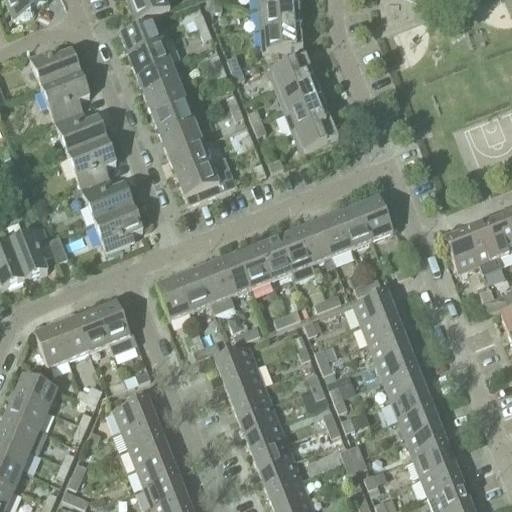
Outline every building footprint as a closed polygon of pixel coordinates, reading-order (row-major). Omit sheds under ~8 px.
[(2,0),(3,0),(13,25),(20,22),(24,24),(32,21),(33,17),(32,13),(46,7),(43,0),(2,0)] [(123,0),(127,8),(147,0),(123,0)] [(162,0),(147,0),(127,8),(135,29),(169,16),(162,0)] [(257,0),(259,15),(299,11),(297,0),(257,0)] [(220,18),(220,6),(212,6),(212,18),(220,18)] [(259,15),(261,36),(301,33),(299,11),(259,15)] [(194,23),(199,36),(207,32),(202,20),(194,23)] [(162,50),(162,49),(154,28),(120,41),(129,63),(162,50)] [(211,44),(207,32),(199,36),(203,47),(211,44)] [(303,55),(301,33),(261,36),(263,58),(303,55)] [(129,63),(137,83),(170,70),(180,66),(172,45),(162,49),(162,50),(129,63)] [(29,65),(41,95),(80,79),(71,57),(56,63),(53,56),(29,65)] [(223,73),(218,60),(210,63),(209,63),(199,68),(203,80),(214,76),(215,76),(223,73)] [(235,62),(226,65),(231,78),(240,75),(235,62)] [(276,98),(313,83),(305,62),(268,77),(276,98)] [(178,90),(170,70),(137,83),(145,103),(178,90)] [(223,73),(215,76),(219,87),(227,84),(223,73)] [(244,85),(240,75),(231,78),(236,88),(244,85)] [(41,95),(55,129),(82,117),(78,107),(89,103),(80,79),(41,95)] [(276,98),(284,117),(321,103),(313,83),(276,98)] [(186,110),(178,90),(145,103),(152,123),(186,110)] [(234,101),(226,104),(231,116),(239,113),(234,101)] [(321,103),(284,117),(292,138),(329,123),(321,103)] [(186,110),(152,123),(161,144),(194,130),(186,110)] [(239,113),(231,116),(235,127),(243,124),(239,113)] [(248,119),(252,130),(260,127),(256,116),(248,119)] [(55,129),(68,162),(107,146),(98,124),(87,128),(82,117),(55,129)] [(338,145),(329,123),(292,138),(301,160),(338,145)] [(265,139),(260,127),(252,130),(257,142),(265,139)] [(202,150),(194,130),(161,144),(168,163),(202,150)] [(250,141),(242,144),(246,156),(254,153),(250,141)] [(116,170),(107,146),(68,162),(81,195),(109,184),(105,174),(116,170)] [(168,163),(176,184),(210,170),(202,150),(168,163)] [(225,164),(210,170),(176,184),(185,204),(189,212),(236,193),(225,164)] [(268,170),(271,179),(283,174),(280,165),(268,170)] [(253,172),(257,184),(266,181),(261,169),(253,172)] [(113,195),(109,184),(81,195),(94,229),(133,213),(124,191),(113,195)] [(371,247),(393,238),(379,205),(358,213),(371,247)] [(143,237),(133,213),(94,229),(106,259),(130,250),(127,243),(143,237)] [(358,213),(338,221),(351,255),(371,247),(358,213)] [(351,255),(338,221),(318,229),(331,263),(351,255)] [(511,240),(504,221),(485,229),(498,263),(511,257),(511,240)] [(318,229),(298,237),(311,271),(331,263),(318,229)] [(478,272),(498,263),(485,229),(464,237),(478,272)] [(43,266),(53,262),(48,247),(43,235),(9,249),(13,259),(24,287),(48,278),(43,266)] [(311,271),(298,237),(278,245),(291,279),(295,288),(315,280),(311,271)] [(478,272),(464,237),(444,245),(458,279),(478,272)] [(67,264),(58,243),(48,247),(53,262),(56,269),(67,264)] [(291,279),(278,245),(257,253),(271,287),(291,279)] [(9,249),(0,252),(0,292),(1,296),(24,287),(13,259),(9,249)] [(237,261),(250,295),(271,287),(257,253),(237,261)] [(217,269),(230,303),(250,295),(237,261),(217,269)] [(234,313),(230,303),(217,269),(197,277),(210,311),(214,321),(234,313)] [(407,274),(395,279),(398,287),(410,282),(407,274)] [(210,311),(197,277),(177,285),(190,319),(210,311)] [(190,319),(177,285),(156,293),(169,327),(190,319)] [(377,286),(365,291),(369,299),(381,294),(377,286)] [(357,303),(369,299),(365,291),(354,295),(357,303)] [(497,315),(493,305),(494,305),(490,294),(479,299),(483,309),(487,319),(497,315)] [(361,331),(394,318),(386,298),(353,311),(361,331)] [(503,301),(494,305),(493,305),(497,315),(507,311),(503,301)] [(337,302),(325,306),(328,315),(341,310),(337,302)] [(317,319),(328,315),(325,306),(314,311),(317,319)] [(132,340),(129,341),(117,309),(95,317),(109,351),(113,361),(137,351),(132,340)] [(511,315),(500,321),(509,342),(511,340),(511,315)] [(88,359),(109,351),(95,317),(75,325),(88,359)] [(300,326),(297,318),(285,323),(288,331),(300,326)] [(402,337),(394,318),(361,331),(368,350),(402,337)] [(277,335),(288,331),(285,323),(274,327),(277,335)] [(88,359),(75,325),(55,333),(68,367),(88,359)] [(303,331),(308,344),(316,340),(311,328),(303,331)] [(68,367),(55,333),(34,342),(47,375),(68,367)] [(260,342),(257,334),(244,339),(248,347),(260,342)] [(409,356),(402,337),(368,350),(376,369),(409,356)] [(237,351),(248,347),(244,339),(233,343),(237,351)] [(292,345),(297,357),(305,353),(301,341),(292,345)] [(220,358),(217,350),(204,355),(208,363),(220,358)] [(214,366),(222,386),(256,373),(248,353),(214,366)] [(310,365),(305,353),(297,357),(302,368),(310,365)] [(196,367),(208,363),(204,355),(193,359),(196,367)] [(322,355),(314,358),(318,370),(327,367),(322,355)] [(416,375),(409,356),(376,369),(383,388),(416,375)] [(327,367),(318,370),(323,382),(331,379),(327,367)] [(222,386),(230,405),(263,392),(256,373),(222,386)] [(424,394),(416,375),(383,388),(391,407),(424,394)] [(150,385),(147,377),(135,382),(138,390),(150,385)] [(312,395),(320,391),(316,379),(307,382),(312,395)] [(24,382),(14,403),(47,417),(57,396),(24,382)] [(111,391),(114,399),(126,395),(123,387),(111,391)] [(312,395),(317,406),(325,403),(320,391),(312,395)] [(90,392),(87,400),(99,405),(101,400),(99,396),(90,392)] [(230,405),(237,424),(271,411),(263,392),(230,405)] [(337,393),(329,396),(333,408),(342,405),(337,393)] [(431,413),(424,394),(391,407),(398,426),(431,413)] [(77,404),(95,413),(99,405),(87,400),(80,397),(77,404)] [(14,403),(6,423),(39,437),(47,417),(14,403)] [(113,417),(121,437),(155,424),(147,404),(113,417)] [(342,405),(333,408),(338,420),(346,416),(342,405)] [(237,424),(245,443),(278,430),(271,411),(237,424)] [(439,432),(431,413),(398,426),(405,445),(439,432)] [(322,421),(327,432),(335,429),(331,417),(322,421)] [(83,419),(78,430),(86,434),(91,422),(83,419)] [(6,423),(0,436),(0,443),(30,456),(30,457),(38,460),(46,440),(39,437),(6,423)] [(121,437),(129,456),(162,443),(155,424),(121,437)] [(346,439),(354,436),(349,424),(341,427),(346,439)] [(340,441),(335,429),(327,432),(332,444),(340,441)] [(86,434),(78,430),(73,442),(81,445),(86,434)] [(245,443),(252,462),(286,449),(278,430),(245,443)] [(447,451),(439,432),(405,445),(413,465),(447,451)] [(99,441),(91,438),(86,450),(94,453),(99,441)] [(0,443),(0,467),(22,477),(30,457),(30,456),(0,443)] [(129,456),(136,475),(170,462),(162,443),(129,456)] [(252,462),(260,481),(293,468),(286,449),(252,462)] [(356,451),(348,454),(353,466),(361,463),(356,451)] [(454,471),(447,451),(413,465),(421,484),(454,471)] [(340,458),(345,469),(353,466),(348,454),(340,458)] [(66,458),(61,470),(69,473),(74,462),(66,458)] [(177,481),(170,462),(136,475),(144,494),(177,481)] [(366,475),(361,463),(353,466),(358,478),(366,475)] [(293,468),(260,481),(267,500),(301,487),(313,482),(306,464),(294,468),(293,468)] [(345,469),(350,481),(358,478),(353,466),(345,469)] [(0,467),(0,491),(13,497),(22,477),(0,467)] [(69,473),(61,470),(56,481),(64,485),(69,473)] [(72,481),(80,485),(85,473),(77,470),(72,481)] [(421,484),(428,503),(462,490),(454,471),(421,484)] [(75,496),(80,485),(72,481),(67,493),(75,496)] [(154,511),(185,500),(177,481),(144,494),(150,511),(154,511)] [(376,493),(372,481),(364,484),(368,496),(376,493)] [(272,511),(293,511),(308,506),(301,487),(267,500),(272,511)] [(431,511),(460,511),(469,509),(462,490),(428,503),(431,511)] [(0,511),(6,511),(13,497),(0,491),(0,511)] [(353,497),(357,509),(366,506),(361,494),(353,497)] [(49,498),(43,510),(47,511),(52,511),(57,502),(49,498)] [(73,511),(77,503),(65,498),(62,506),(73,511)] [(154,511),(189,511),(185,500),(154,511)] [(86,511),(88,508),(77,503),(73,511),(75,511),(86,511)]
